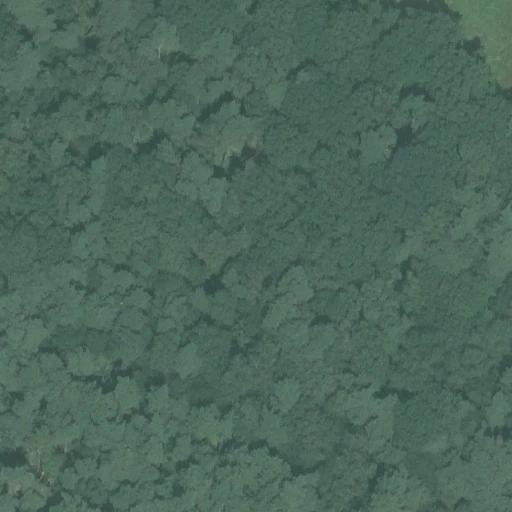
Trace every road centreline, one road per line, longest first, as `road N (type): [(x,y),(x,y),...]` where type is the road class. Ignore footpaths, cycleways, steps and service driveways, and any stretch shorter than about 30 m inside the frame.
road 1 (track): [(31,511),(32,381),(26,341),(0,292)]
road 2 (track): [(511,150),(389,0)]
